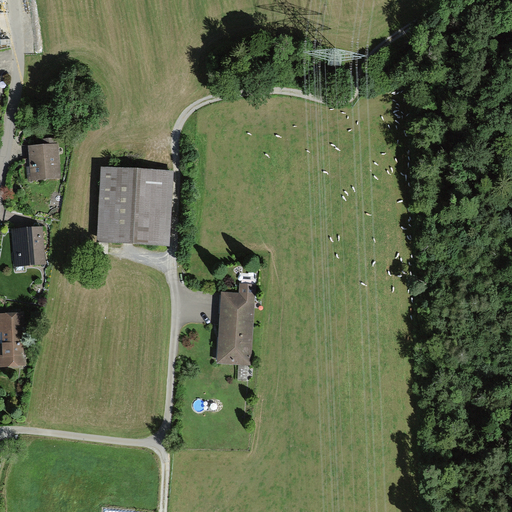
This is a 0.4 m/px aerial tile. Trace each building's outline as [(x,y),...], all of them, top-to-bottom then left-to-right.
[(28,181),(62,178),(59,143),(47,144),(28,146),(30,165),(27,165),(28,181)] [(172,175),(99,172),(96,248),(168,251),(172,175)] [(12,229),(15,267),(46,265),(44,249),(43,227),(12,229)] [(239,295),(220,294),(216,365),(252,367),(256,287),(240,286),(239,295)] [(0,367),(27,366),(25,313),(0,313),(0,367)]
